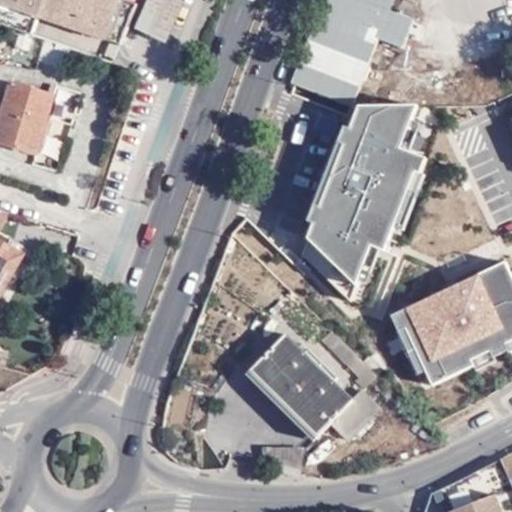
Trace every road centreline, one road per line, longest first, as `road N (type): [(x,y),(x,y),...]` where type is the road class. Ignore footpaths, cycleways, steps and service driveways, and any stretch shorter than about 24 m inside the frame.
road 1 (primary): [(131,427),(288,0)]
road 2 (primary): [(243,0),(111,363),(80,399)]
road 3 (tertiary): [(193,492),(380,486)]
road 4 (tertiary): [(380,486),(511,429)]
